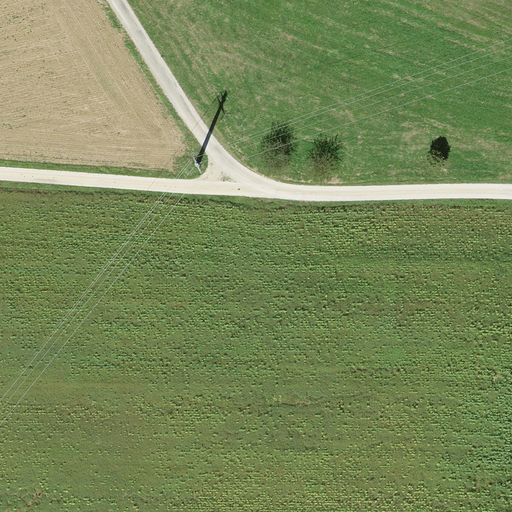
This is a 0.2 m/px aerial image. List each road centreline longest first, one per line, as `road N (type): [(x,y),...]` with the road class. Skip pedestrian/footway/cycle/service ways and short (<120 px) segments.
road 1 (track): [(511,191),(361,196),(0,172)]
road 2 (track): [(242,189),(111,0)]
